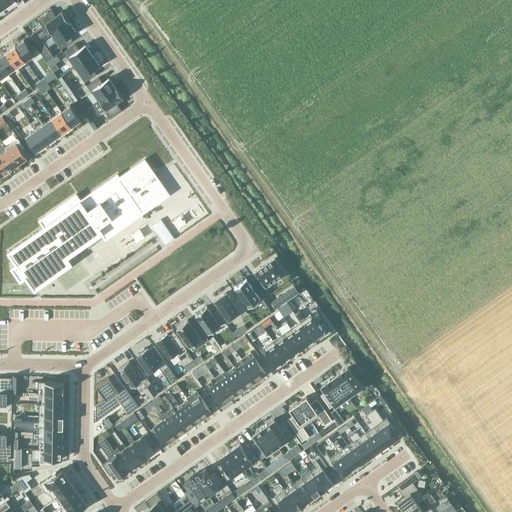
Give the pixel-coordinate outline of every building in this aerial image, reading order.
[(38,20),(48,35),(69,20),(62,11),(55,15),(52,10),(38,20)] [(51,34),(61,48),(73,40),(69,35),(76,30),(69,21),(69,20),(48,35),(49,35),(51,34)] [(34,54),(24,39),(15,45),(25,60),(34,54)] [(63,52),(74,67),(92,54),(85,44),(79,49),(75,43),(63,52)] [(16,66),(25,60),(15,45),(6,52),(16,66)] [(16,66),(6,52),(0,55),(0,61),(7,73),(16,67),(16,66)] [(56,54),(46,61),(50,66),(60,59),(56,54)] [(74,67),(84,82),(96,74),(93,68),(99,64),(92,54),(74,67)] [(98,100),(116,87),(115,87),(109,77),(102,82),(99,77),(87,85),(98,100)] [(72,83),(65,88),(70,94),(77,90),(72,83)] [(110,118),(122,110),(116,102),(123,97),(116,87),(98,100),(110,118)] [(77,90),(70,95),(75,101),(82,96),(77,90)] [(81,119),(70,104),(61,111),(71,126),(81,119)] [(63,132),(71,126),(61,111),(52,117),(62,132),(63,132)] [(54,138),(62,132),(52,117),(43,123),(54,138)] [(97,117),(90,122),(94,129),(101,124),(97,117)] [(45,144),(54,138),(43,123),(34,130),(45,144)] [(25,136),(36,151),(45,144),(34,130),(25,136)] [(17,164),(27,157),(25,155),(28,153),(24,146),(17,137),(5,146),(17,164)] [(4,144),(0,146),(0,157),(9,170),(12,168),(17,164),(5,146),(4,144)] [(9,170),(0,157),(0,175),(5,172),(9,170)] [(144,159),(119,177),(117,174),(80,200),(76,194),(40,219),(44,226),(8,251),(17,262),(12,266),(20,278),(25,275),(34,288),(71,262),(67,256),(101,232),(105,238),(168,194),(144,159)] [(161,219),(151,226),(164,244),(174,238),(161,219)] [(274,258),(255,272),(265,287),(285,273),(274,258)] [(236,285),(234,287),(235,287),(248,306),(247,306),(248,306),(260,298),(260,297),(259,298),(246,279),(246,278),(244,280),(243,278),(235,284),(236,285)] [(296,295),(304,305),(313,299),(306,288),(296,295)] [(215,300),(228,320),(239,312),(241,315),(247,311),(236,296),(231,299),(226,292),(215,300)] [(281,295),(274,300),(278,306),(285,301),(281,295)] [(280,312),(289,305),(287,302),(278,308),(280,312)] [(195,314),(208,332),(224,321),(217,310),(212,314),(206,306),(195,314)] [(278,320),(283,317),(280,312),(279,311),(274,314),(278,320)] [(295,314),(300,321),(313,340),(316,337),(317,338),(325,332),(317,321),(315,322),(310,314),(304,318),(299,311),(295,314)] [(261,323),(264,327),(273,321),(270,317),(261,323)] [(183,336),(181,338),(186,345),(188,343),(190,345),(197,340),(200,345),(208,339),(196,322),(191,325),(187,319),(177,327),(183,336)] [(300,321),(291,327),(304,346),(313,340),(300,321)] [(291,327),(282,334),(295,353),(304,346),(291,327)] [(238,329),(233,332),(236,337),(241,334),(238,329)] [(247,333),(249,335),(252,339),(257,335),(253,329),(247,333)] [(167,334),(157,341),(169,357),(176,353),(178,357),(187,351),(173,332),(168,335),(167,334)] [(295,353),(282,334),(273,340),(286,359),(295,353)] [(245,335),(231,344),(235,349),(248,340),(245,335)] [(216,351),(221,348),(213,336),(208,340),(216,351)] [(282,361),(286,359),(273,340),(263,347),(272,360),(270,361),(276,369),(283,363),(282,361)] [(226,356),(235,349),(231,344),(222,351),(226,356)] [(139,353),(137,355),(150,373),(159,367),(170,383),(177,378),(154,346),(148,349),(147,348),(145,349),(144,348),(138,352),(139,353)] [(250,352),(241,358),(256,380),(262,376),(261,375),(264,373),(265,374),(266,373),(250,352)] [(195,358),(199,364),(203,360),(200,355),(195,358)] [(211,358),(205,363),(208,368),(217,362),(214,357),(211,358)] [(234,366),(248,386),(253,382),(252,381),(255,379),(256,380),(241,358),(237,361),(240,366),(236,369),(234,366)] [(129,361),(118,368),(131,387),(146,376),(137,364),(133,367),(129,361)] [(192,372),(196,377),(208,368),(205,363),(192,372)] [(224,370),(223,371),(239,392),(244,388),(244,387),(246,385),(247,386),(248,386),(234,366),(225,372),(224,370)] [(359,366),(353,370),(356,375),(362,371),(359,366)] [(348,396),(361,386),(347,367),(334,376),(348,396)] [(223,371),(215,377),(230,398),(235,395),(235,394),(238,392),(239,392),(223,371)] [(96,384),(95,421),(97,421),(97,418),(121,401),(129,412),(138,406),(113,372),(112,372),(96,384)] [(20,375),(12,375),(12,386),(20,386),(20,375)] [(0,404),(11,404),(11,405),(12,377),(0,376),(0,404)] [(320,394),(329,408),(334,404),(335,405),(348,396),(334,376),(321,386),(326,392),(321,395),(321,394),(320,394)] [(210,380),(206,384),(221,405),(221,404),(224,401),(224,402),(230,398),(215,377),(214,377),(218,382),(214,385),(210,380)] [(38,381),(38,392),(63,393),(63,381),(38,381)] [(150,383),(144,387),(151,397),(157,392),(150,383)] [(196,390),(187,397),(202,418),(207,414),(210,411),(210,412),(211,412),(196,390)] [(38,392),(38,393),(41,393),(41,403),(39,403),(39,404),(63,404),(63,393),(38,392)] [(159,395),(150,402),(154,407),(157,411),(161,408),(158,404),(163,401),(161,397),(159,395)] [(163,401),(169,409),(172,406),(164,395),(161,397),(163,401)] [(297,402),(310,421),(318,415),(325,424),(332,419),(317,398),(311,403),(306,396),(297,402)] [(187,399),(179,405),(193,424),(193,423),(196,421),(196,422),(202,418),(187,397),(186,397),(187,399)] [(150,402),(137,411),(141,417),(154,407),(150,402)] [(303,426),(310,421),(297,402),(289,408),(293,415),(287,419),(302,441),(309,435),(303,426)] [(39,404),(38,415),(62,415),(63,404),(39,404)] [(172,406),(169,409),(184,431),(185,430),(184,429),(187,427),(188,428),(193,424),(179,405),(181,408),(176,412),(172,406)] [(161,408),(157,411),(175,437),(176,437),(175,436),(178,434),(179,435),(184,431),(169,409),(164,412),(161,408)] [(335,408),(330,412),(336,420),(339,424),(344,421),(335,408)] [(372,410),(366,414),(387,444),(400,435),(387,417),(383,419),(381,416),(378,418),(372,410)] [(163,421),(150,430),(161,444),(165,442),(166,444),(167,443),(166,442),(169,440),(170,441),(175,437),(157,411),(163,421)] [(121,421),(126,428),(138,419),(134,412),(121,421)] [(370,428),(365,432),(378,451),(387,444),(366,414),(365,414),(369,419),(365,422),(370,428)] [(33,421),(33,426),(62,426),(62,415),(38,415),(38,421),(33,421)] [(277,446),(292,435),(283,422),(278,425),(274,419),(266,424),(266,425),(263,426),(277,446)] [(115,425),(119,430),(124,426),(121,421),(115,425)] [(33,432),(33,437),(62,438),(62,426),(33,426),(38,426),(38,432),(33,432)] [(261,457),(277,446),(263,426),(260,428),(259,428),(260,429),(252,434),(257,440),(252,444),(261,457)] [(355,429),(351,432),(369,457),(378,451),(365,432),(360,435),(355,429)] [(0,459),(10,460),(11,433),(10,433),(0,432),(0,459)] [(151,445),(155,442),(147,432),(135,441),(132,437),(146,458),(155,451),(151,445)] [(353,441),(347,444),(361,463),(369,457),(351,432),(348,434),(353,441)] [(32,448),(62,449),(62,438),(33,437),(38,437),(38,448),(32,448)] [(105,437),(98,441),(102,446),(108,442),(105,437)] [(146,458),(132,437),(128,440),(130,444),(125,447),(137,464),(146,458)] [(337,440),(333,443),(352,470),(361,463),(347,444),(342,448),(337,440)] [(242,469),(257,458),(248,445),(243,448),(239,443),(229,451),(242,469)] [(327,452),(323,455),(333,470),(337,468),(342,476),(351,470),(352,470),(333,443),(338,451),(330,457),(327,452)] [(294,447),(298,453),(302,451),(297,445),(294,447)] [(117,447),(114,450),(116,453),(128,470),(137,464),(125,447),(120,451),(117,447)] [(32,448),(31,470),(51,465),(51,460),(55,460),(55,458),(62,458),(62,449),(32,448)] [(217,466),(226,480),(242,469),(229,451),(218,458),(222,463),(217,466)] [(110,458),(102,463),(110,474),(114,471),(119,477),(128,471),(128,470),(116,453),(110,458)] [(304,461),(300,456),(295,459),(299,464),(304,461)] [(315,467),(310,470),(324,489),(333,482),(322,467),(319,463),(316,459),(312,462),(315,467)] [(266,467),(267,468),(270,473),(275,469),(271,464),(266,467)] [(209,496),(224,486),(214,471),(210,474),(205,467),(199,472),(198,471),(198,472),(196,474),(196,473),(195,473),(196,474),(195,475),(209,496)] [(270,473),(267,468),(261,472),(265,477),(270,473)] [(278,471),(282,477),(287,473),(283,468),(278,471)] [(55,471),(39,483),(46,492),(67,477),(62,469),(56,473),(55,471)] [(310,470),(302,477),(315,495),(324,489),(310,470)] [(14,477),(20,486),(32,478),(29,474),(14,477)] [(405,496),(397,501),(404,511),(423,497),(413,482),(416,479),(413,474),(397,485),(405,496)] [(195,506),(209,496),(195,475),(193,476),(193,475),(192,475),(193,476),(191,478),(190,477),(190,478),(184,482),(189,489),(185,491),(195,506)] [(253,485),(258,481),(255,476),(249,480),(253,485)] [(67,477),(46,492),(48,491),(54,500),(74,486),(67,477)] [(290,479),(306,502),(307,502),(306,501),(315,495),(302,477),(293,483),(290,479)] [(289,486),(284,489),(297,508),(306,502),(290,479),(286,482),(289,486)] [(15,493),(22,488),(21,487),(17,481),(10,486),(15,493)] [(74,486),(54,500),(56,499),(62,507),(60,508),(61,509),(80,495),(74,486)] [(236,497),(245,491),(242,486),(232,492),(236,497)] [(284,489),(275,496),(284,509),(286,511),(290,511),(297,508),(284,489)] [(149,506),(143,511),(161,511),(168,507),(157,491),(145,500),(149,506)] [(232,492),(215,504),(219,509),(236,497),(232,492)] [(80,495),(61,509),(62,511),(76,511),(87,505),(80,495)] [(180,499),(184,504),(189,500),(185,495),(180,499)] [(275,496),(271,498),(281,511),(284,509),(275,496)] [(434,511),(423,497),(404,511),(434,511)] [(21,506),(19,507),(21,511),(22,511),(33,505),(30,500),(21,506)] [(240,506),(237,500),(232,504),(236,509),(240,506)] [(277,511),(269,500),(256,509),(258,511),(277,511)] [(0,511),(13,511),(6,501),(0,506),(0,511)] [(440,511),(444,508),(441,503),(436,506),(440,511)]
